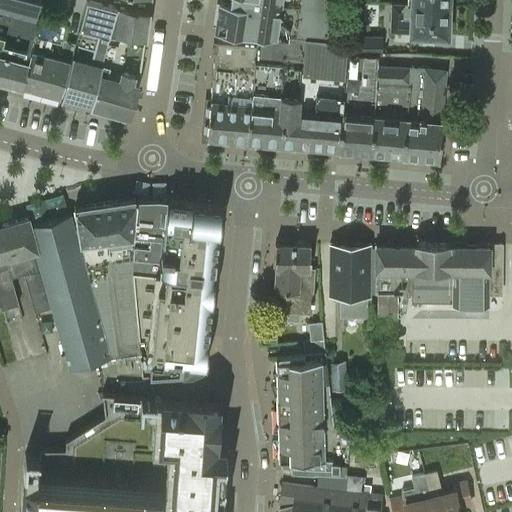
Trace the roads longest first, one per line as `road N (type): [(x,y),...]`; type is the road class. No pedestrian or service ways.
road 1 (residential): [(246,511),(231,335),(249,183)]
road 2 (residential): [(479,197),(249,183)]
road 3 (residential): [(479,197),(493,0)]
road 4 (residential): [(10,511),(13,422),(96,381)]
road 5 (residential): [(151,168),(174,0)]
road 6 (residential): [(151,168),(0,137)]
